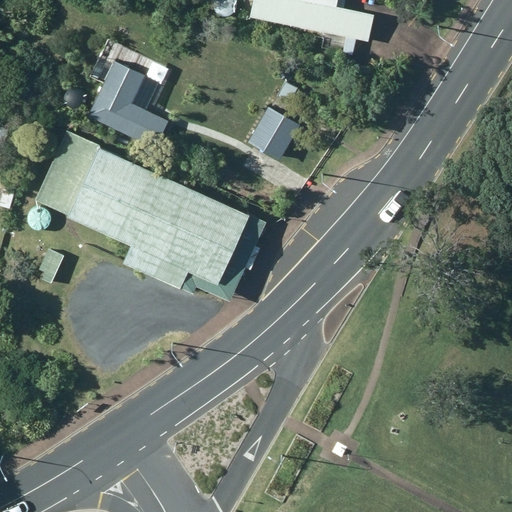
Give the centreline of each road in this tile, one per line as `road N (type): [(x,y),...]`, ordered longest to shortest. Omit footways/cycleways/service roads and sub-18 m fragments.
road 1 (secondary): [(511,18),(400,187),(286,313)]
road 2 (tertiary): [(286,313),(294,369),(288,392),(214,511)]
road 3 (secondary): [(286,313),(112,441)]
road 4 (secondary): [(112,441),(0,507)]
